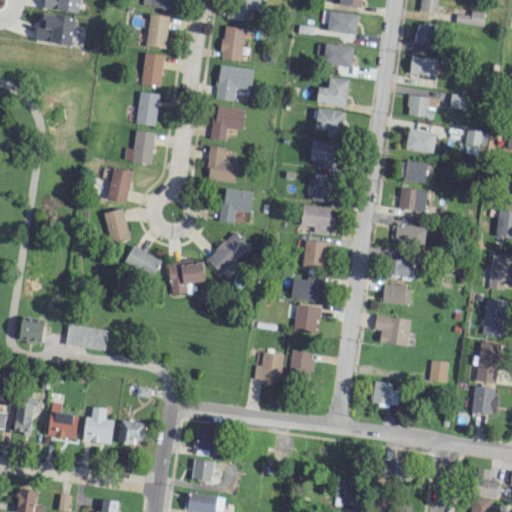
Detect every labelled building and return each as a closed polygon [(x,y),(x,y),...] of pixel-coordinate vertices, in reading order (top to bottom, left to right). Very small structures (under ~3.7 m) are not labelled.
[(78,0),(43,0),(42,7),(77,12),(78,0)] [(170,0),(150,0),(150,5),(169,9),(170,0)] [(258,9),(259,0),(231,0),(230,18),(241,20),(243,7),(258,9)] [(419,0),(419,11),(436,11),(436,0),(419,0)] [(326,30),(354,35),(357,14),(329,10),(326,30)] [(482,25),(483,10),(470,10),(470,13),(455,13),(455,23),(482,25)] [(70,45),(74,17),(43,13),(41,28),(36,27),(34,40),(70,45)] [(165,47),(168,15),(148,13),(145,45),(165,47)] [(433,44),(434,24),(415,23),(415,43),(433,44)] [(239,60),(244,28),(224,24),(219,57),(239,60)] [(322,64),(351,65),(352,45),(324,43),(322,64)] [(159,85),(162,54),(143,52),(140,84),(159,85)] [(434,76),(437,59),(411,55),(408,72),(434,76)] [(233,100),(234,87),(250,88),(252,68),(218,64),(215,98),(233,100)] [(327,87),(317,86),(316,101),(345,104),(348,78),(328,76),(327,87)] [(157,93),(137,91),(135,123),(155,125),(157,93)] [(462,108),(463,94),(450,92),(449,107),(462,108)] [(433,117),(434,96),(407,94),(406,115),(433,117)] [(243,108),(211,106),(210,138),(225,139),(225,128),(242,129),(243,108)] [(343,110),(316,108),(314,128),(326,129),(326,136),(341,137),(343,110)] [(415,130),(434,132),(434,124),(416,122),(415,130)] [(435,134),(407,128),(404,147),(431,153),(435,134)] [(485,130),(465,128),(463,151),(483,153),(485,130)] [(154,132),(135,129),(130,161),(149,164),(154,132)] [(316,167),(335,168),(336,141),(310,140),(309,159),(317,160),(316,167)] [(237,162),(222,160),(223,147),(209,145),(206,179),(235,182),(237,162)] [(404,166),(400,166),(398,178),(423,182),(426,162),(405,159),(404,166)] [(511,204),(511,166),(504,166),(503,205),(511,204)] [(130,169),(110,167),(107,199),(126,201),(130,169)] [(311,200),(331,201),(333,175),(313,173),(311,200)] [(423,211),(425,189),(399,187),(397,208),(423,211)] [(251,190),(222,188),(219,220),(232,222),(233,210),(249,211),(251,190)] [(300,225),(313,225),(312,232),(329,234),(332,207),(302,204),(300,225)] [(102,212),(110,242),(129,237),(121,207),(102,212)] [(496,236),(511,236),(511,209),(497,209),(496,236)] [(425,227),(392,223),(390,242),(423,245),(425,227)] [(205,259),(220,273),(247,245),(232,230),(205,259)] [(327,241),(303,240),(301,266),(325,268),(327,241)] [(160,260),(132,244),(123,262),(151,277),(160,260)] [(510,284),(511,272),(511,255),(491,253),(486,287),(502,289),(503,282),(510,284)] [(169,294),(185,292),(184,282),(203,281),(201,261),(192,262),(192,259),(167,261),(169,294)] [(387,277),(412,278),(413,260),(388,259),(387,277)] [(289,297),(316,301),(320,277),(309,275),(308,279),(292,277),(289,297)] [(409,285),(382,284),(382,302),(409,303),(409,285)] [(504,298),(483,298),(482,335),(502,336),(504,298)] [(315,333),(318,306),(295,304),(292,330),(315,333)] [(373,328),(379,329),(378,342),(406,344),(409,318),(375,315),(373,328)] [(18,339),(41,342),(44,318),(21,316),(18,339)] [(65,345),(104,348),(106,328),(67,324),(65,345)] [(494,382),(499,343),(479,341),(474,380),(494,382)] [(287,374),(309,376),(312,350),(290,348),(287,374)] [(254,379),(278,382),(282,354),(258,350),(254,379)] [(445,382),(447,361),(430,359),(427,379),(445,382)] [(369,403),(397,406),(398,390),(390,389),(391,382),(372,379),(369,403)] [(496,387),(472,386),(470,411),(494,413),(496,387)] [(14,431),(30,432),(32,396),(16,396),(14,431)] [(74,439),(78,415),(59,412),(61,403),(51,401),(45,434),(74,439)] [(84,416),(82,440),(110,443),(112,419),(104,419),(105,407),(91,406),(90,416),(84,416)] [(143,421),(118,420),(117,441),(142,442),(143,421)] [(193,446),(212,450),(216,432),(197,428),(193,446)] [(210,481),(213,460),(193,457),(190,478),(210,481)] [(381,480),(404,481),(405,462),(382,461),(381,480)] [(473,494),(496,496),(497,479),(488,478),(489,468),(475,467),(473,494)] [(361,506),(364,483),(344,481),(340,503),(361,506)] [(15,511),(41,511),(41,505),(34,504),(35,489),(17,488),(15,511)] [(221,511),(223,496),(188,492),(186,508),(221,511)] [(99,511),(96,510),(95,511),(117,511),(119,500),(101,498),(99,511)]
